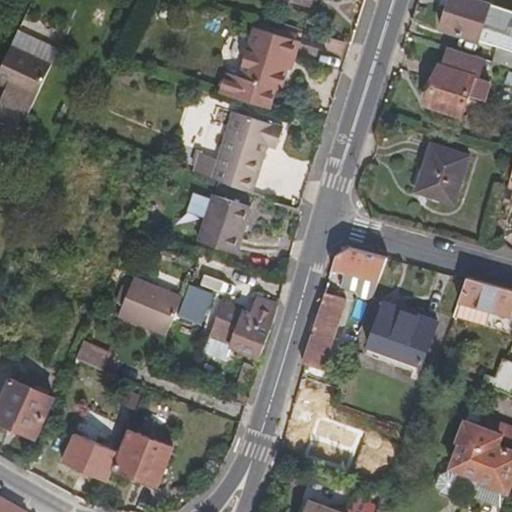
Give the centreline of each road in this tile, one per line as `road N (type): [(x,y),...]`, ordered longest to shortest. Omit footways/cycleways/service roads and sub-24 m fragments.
road 1 (tertiary): [(253,458),(326,227)]
road 2 (tertiary): [(326,227),(393,0)]
road 3 (residential): [(326,227),(511,273)]
